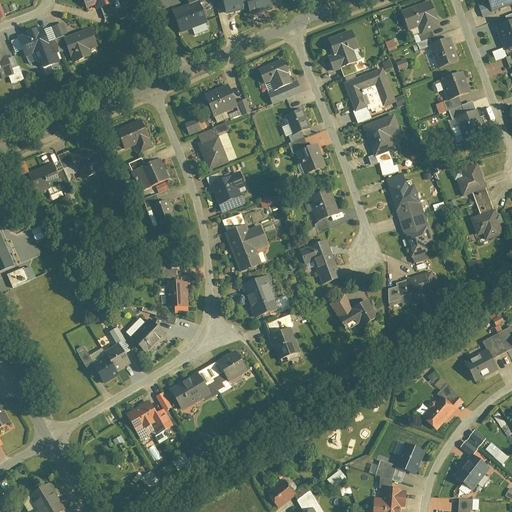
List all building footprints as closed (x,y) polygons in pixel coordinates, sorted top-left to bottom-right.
[(76,0),(81,12),(90,9),(92,14),(111,6),(108,0),(76,0)] [(245,9),(242,0),(217,0),(223,16),(245,9)] [(270,11),(266,0),(242,0),(245,9),(248,18),(270,11)] [(511,2),(511,0),(483,0),(488,14),(511,5),(511,2)] [(429,2),(397,13),(404,33),(416,29),(419,38),(439,31),(429,2)] [(197,4),(171,14),(179,35),(205,25),(197,4)] [(511,19),(494,25),(502,53),(511,50),(511,19)] [(11,38),(21,62),(45,53),(35,28),(11,38)] [(58,41),(67,65),(86,59),(84,54),(94,50),(86,30),(58,41)] [(348,32),(324,41),(329,56),(325,57),(331,75),(356,65),(352,54),(356,52),(348,32)] [(448,40),(427,47),(435,69),(456,62),(448,40)] [(387,53),(396,51),(395,41),(385,43),(387,53)] [(0,79),(9,76),(2,57),(0,57),(0,79)] [(280,61),(254,71),(261,88),(268,85),(271,94),(290,86),(280,61)] [(398,71),(407,67),(404,62),(396,66),(398,71)] [(383,69),(341,85),(352,112),(363,108),(357,93),(372,87),(381,111),(396,106),(383,69)] [(462,74),(438,81),(445,103),(469,95),(462,74)] [(226,87),(202,97),(211,119),(235,109),(226,87)] [(22,97),(26,105),(33,102),(30,93),(22,97)] [(246,101),(236,104),(239,112),(228,115),(229,121),(250,116),(246,101)] [(300,109),(282,116),(291,138),(309,131),(300,109)] [(477,113),(455,119),(462,143),(484,137),(477,113)] [(393,117),(362,128),(372,157),(395,149),(391,139),(400,136),(393,117)] [(143,121),(119,131),(126,149),(139,144),(150,139),(143,121)] [(219,137),(197,146),(207,171),(229,163),(219,137)] [(139,144),(143,153),(154,148),(150,139),(139,144)] [(84,178),(106,168),(96,144),(71,155),(75,164),(78,173),(81,171),(84,178)] [(315,145),(292,154),(301,178),(324,170),(315,145)] [(70,152),(60,157),(65,168),(75,164),(71,155),(70,152)] [(144,159),(131,164),(134,172),(138,170),(147,167),(144,159)] [(147,167),(138,170),(146,189),(170,179),(162,160),(147,167)] [(53,164),(29,174),(37,193),(61,183),(56,173),(53,164)] [(477,164),(460,169),(463,181),(456,183),(461,198),(485,191),(477,164)] [(62,186),(69,183),(64,170),(56,173),(61,183),(62,186)] [(237,174),(207,185),(215,207),(245,196),(237,174)] [(404,181),(385,187),(396,221),(421,213),(413,187),(407,189),(404,181)] [(167,183),(157,187),(160,193),(169,189),(167,183)] [(328,191),(306,200),(315,223),(338,214),(328,191)] [(158,195),(145,201),(149,209),(154,207),(161,204),(158,195)] [(161,204),(154,207),(162,226),(178,219),(170,200),(161,204)] [(500,236),(493,212),(470,219),(476,238),(483,236),(485,241),(500,236)] [(421,213),(396,221),(406,259),(427,253),(425,246),(431,244),(421,213)] [(246,225),(223,234),(238,273),(259,265),(254,252),(268,247),(260,226),(248,231),(246,225)] [(30,232),(35,242),(46,237),(40,227),(30,232)] [(0,229),(0,272),(15,266),(0,229)] [(324,240),(297,252),(303,266),(311,263),(322,289),(342,280),(324,240)] [(25,267),(7,275),(13,287),(31,280),(25,267)] [(433,273),(405,279),(412,305),(439,299),(433,273)] [(267,277),(239,286),(251,321),(278,312),(267,277)] [(189,283),(167,284),(168,307),(190,306),(189,283)] [(343,296),(330,303),(344,331),(357,325),(361,328),(375,320),(364,300),(349,308),(343,296)] [(178,316),(162,311),(159,320),(175,325),(178,316)] [(151,320),(133,338),(148,354),(166,336),(151,320)] [(120,328),(112,332),(119,344),(126,339),(120,328)] [(288,329),(269,336),(278,360),(298,353),(288,329)] [(131,363),(121,346),(107,354),(108,357),(117,371),(131,363)] [(500,370),(488,349),(466,362),(477,383),(500,370)] [(88,352),(81,356),(92,376),(99,372),(95,364),(88,352)] [(233,353),(215,363),(226,382),(244,372),(233,353)] [(108,357),(95,364),(99,372),(105,382),(119,374),(117,371),(108,357)] [(215,363),(196,374),(208,396),(211,399),(229,388),(226,382),(215,363)] [(196,374),(166,391),(179,412),(208,396),(196,374)] [(457,410),(442,397),(423,418),(439,432),(457,410)] [(148,401),(124,415),(140,443),(148,438),(147,436),(153,433),(157,436),(172,427),(162,409),(155,413),(148,401)] [(0,428),(10,423),(0,405),(0,428)] [(180,448),(185,458),(194,454),(189,443),(180,448)] [(427,451),(406,443),(396,467),(417,476),(427,451)] [(491,444),(484,450),(502,466),(508,459),(491,444)] [(455,476),(474,491),(492,468),(472,453),(455,476)] [(182,454),(170,461),(176,471),(188,465),(182,454)] [(339,471),(326,481),(333,489),(346,480),(339,471)] [(138,504),(162,490),(151,472),(141,478),(139,475),(133,479),(138,487),(134,490),(138,496),(134,499),(138,504)] [(279,508),(297,494),(285,478),(267,492),(279,508)] [(51,484),(31,496),(40,511),(62,511),(67,509),(51,484)] [(404,488),(384,487),(383,499),(376,498),(375,511),(402,511),(402,509),(407,509),(408,490),(404,490),(404,488)]
